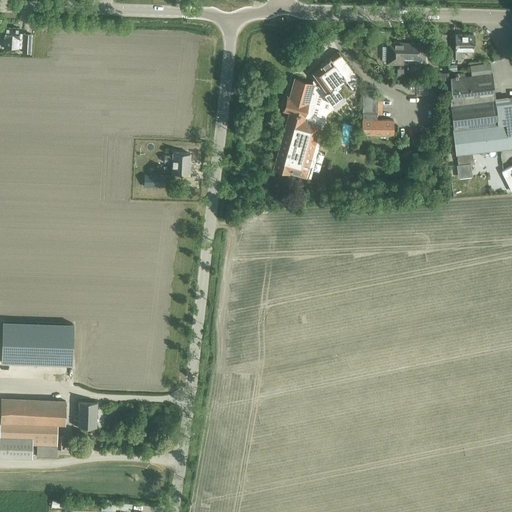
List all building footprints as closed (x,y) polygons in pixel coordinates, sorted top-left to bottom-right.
[(23,33),(23,36),(19,36),(19,28),(4,27),(4,47),(18,48),(23,48),(23,52),(31,52),(31,34),(23,33)] [(461,50),(474,50),(475,35),(457,34),(456,37),(449,36),(449,46),(456,46),(455,60),(449,60),(450,65),(460,65),(460,60),(461,60),(461,50)] [(425,59),(424,59),(425,44),(400,43),(400,45),(387,44),(386,62),(401,63),(402,58),(416,58),(416,64),(425,65),(425,59)] [(352,88),(361,82),(338,51),(319,65),(321,67),(310,75),(313,80),(312,84),(294,79),(289,97),(287,96),(283,110),(289,112),(273,168),(288,172),(288,170),(309,176),(325,119),(324,119),(329,103),(331,102),(335,107),(346,99),(338,88),(347,81),(352,88)] [(493,73),(492,73),(491,63),(472,66),(473,76),(466,78),(465,72),(458,73),(459,78),(450,80),(449,106),(455,155),(457,155),(458,164),(473,162),(472,153),(511,147),(511,96),(497,99),(493,73)] [(428,97),(441,97),(441,83),(428,83),(428,97)] [(416,98),(421,96),(419,87),(413,88),(416,98)] [(363,120),(377,119),(377,113),(377,94),(373,94),(373,90),(362,90),(362,101),(363,101),(363,114),(363,120)] [(377,119),(363,120),(363,134),(393,134),(393,119),(377,119)] [(172,173),(189,174),(190,153),(172,152),(172,155),(164,155),(164,162),(172,162),(172,173)] [(511,165),(502,171),(511,190),(511,165)] [(1,362),(72,364),(73,323),(2,321),(1,362)] [(0,418),(0,422),(64,424),(65,401),(1,398),(0,418)] [(78,426),(96,426),(97,402),(79,401),(78,419),(73,419),(73,425),(78,425),(78,426)] [(0,456),(31,458),(32,437),(0,436),(0,456)] [(57,448),(64,448),(64,436),(57,436),(57,446),(37,445),(36,456),(57,456),(57,448)]
